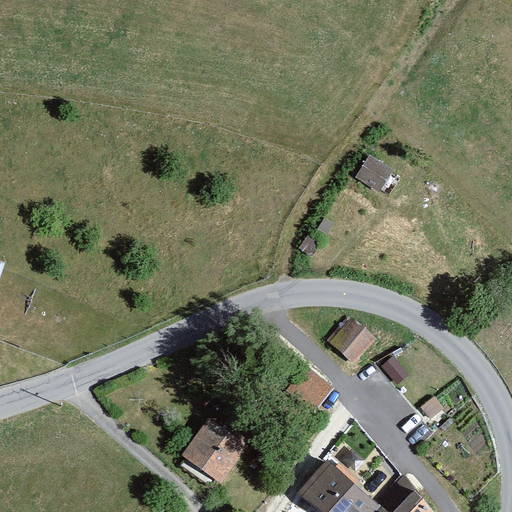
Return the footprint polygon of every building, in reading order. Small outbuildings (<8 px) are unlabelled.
[(392,174),(365,159),(353,180),(380,195),(392,174)] [(375,341),(347,319),(326,345),(354,367),(375,341)] [(333,389),(305,369),(289,392),(316,412),(333,389)] [(252,443),(211,416),(180,463),(221,490),(252,443)] [(386,511),(382,511),(323,465),(297,498),(314,511),(431,511),(410,490),(386,511)]
